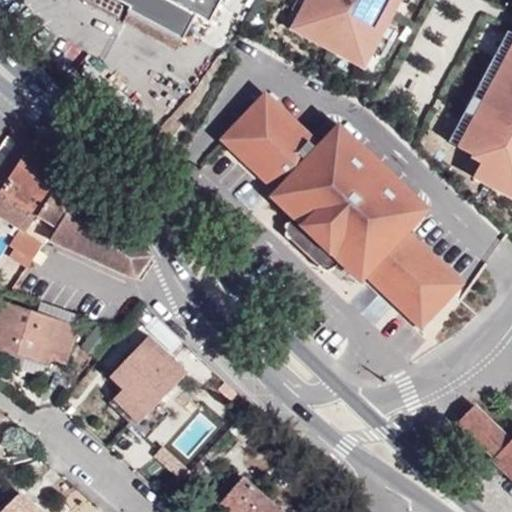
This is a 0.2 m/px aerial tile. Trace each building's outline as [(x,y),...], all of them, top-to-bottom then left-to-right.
[(200,28),(215,0),(66,0),(113,26),(119,16),(173,45),(187,20),(200,28)] [(398,1),(398,0),(308,0),(293,28),(363,66),(370,52),(385,25),(398,1)] [(167,56),(173,45),(119,16),(113,26),(167,56)] [(379,57),(394,30),(385,25),(370,52),(379,57)] [(458,150),(511,50),(511,35),(507,33),(446,143),(458,150)] [(511,50),(458,150),(480,162),(471,177),(511,199),(511,50)] [(424,210),(337,127),(331,133),(317,148),(266,95),(223,140),(277,192),(272,197),(292,216),(283,226),(283,236),(319,271),(329,271),(338,262),(358,281),(363,275),(417,327),(457,285),(402,233),(424,210)] [(0,219),(15,229),(20,232),(14,241),(9,249),(16,254),(34,264),(56,230),(59,232),(52,243),(65,252),(89,209),(79,202),(85,197),(63,180),(68,173),(35,143),(2,196),(0,198),(0,219)] [(79,202),(89,209),(65,252),(135,281),(149,259),(122,230),(118,235),(92,219),(99,209),(85,197),(79,202)] [(122,230),(99,209),(92,219),(118,235),(122,230)] [(20,232),(15,229),(9,238),(14,241),(20,232)] [(34,264),(16,254),(12,261),(29,272),(34,264)] [(77,335),(0,306),(0,355),(46,371),(48,367),(63,372),(77,335)] [(173,350),(183,338),(148,308),(138,320),(173,350)] [(184,374),(172,362),(163,371),(138,347),(108,378),(122,391),(112,401),(133,421),(159,394),(164,398),(186,375),(184,374)] [(172,362),(184,374),(194,364),(178,349),(169,359),(172,362)] [(133,421),(112,401),(108,405),(144,439),(167,416),(156,406),(164,398),(159,394),(133,421)] [(511,432),(472,398),(456,415),(489,446),(485,450),(511,475),(511,432)] [(185,434),(198,442),(211,422),(197,414),(185,434)] [(160,448),(154,456),(184,480),(192,470),(163,445),(160,448)] [(270,511),(242,485),(219,509),(221,511),(270,511)] [(28,511),(14,500),(3,511),(28,511)]
